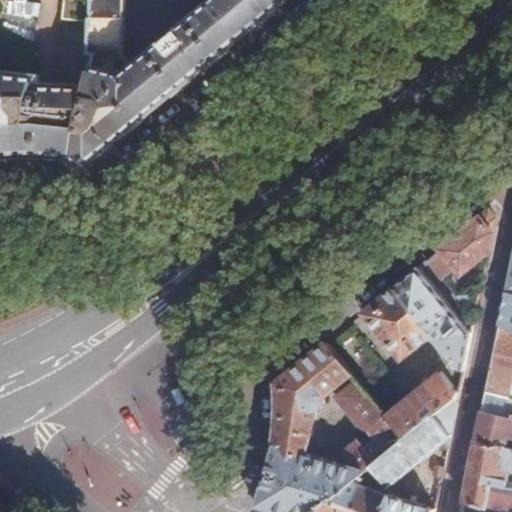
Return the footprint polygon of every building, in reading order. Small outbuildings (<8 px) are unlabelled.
[(96,0),(74,0),(72,21),(93,23),(96,0)] [(230,51),(201,14),(181,31),(178,27),(157,43),(161,47),(132,70),(121,57),(125,0),(96,0),(93,23),(89,53),(97,54),(88,84),(83,106),(75,160),(91,165),(168,101),(230,51)] [(223,0),(218,0),(213,5),(242,41),(251,33),(223,0)] [(223,0),(251,33),(292,0),(223,0)] [(242,41),(213,5),(201,14),(230,51),(242,41)] [(47,157),(54,76),(43,74),(44,68),(0,57),(0,159),(20,156),(47,157)] [(56,157),(75,160),(83,106),(88,84),(54,76),(47,157),(56,157)] [(486,211),(426,261),(441,278),(453,268),(460,275),(482,253),(486,255),(494,218),(486,211)] [(511,250),(501,306),(511,311),(511,250)] [(471,331),(416,269),(404,279),(374,304),(361,314),(401,363),(434,336),(458,366),(451,371),(462,378),(471,331)] [(511,333),(496,328),(474,443),(507,448),(510,438),(511,438),(511,333)] [(360,476),(370,468),(408,435),(392,417),(326,343),(275,385),(277,395),(278,410),(278,433),(275,448),(306,458),(322,409),(338,395),(367,429),(379,432),(387,441),(378,450),(372,443),(366,450),(361,445),(347,456),(353,469),(352,474),(360,476)] [(408,435),(458,393),(446,373),(392,417),(408,435)] [(448,446),(458,393),(408,435),(370,468),(386,487),(440,443),(448,446)] [(511,473),(511,448),(507,448),(474,443),(469,464),(461,507),(484,511),(490,488),(511,489),(511,482),(506,482),(508,474),(511,473)] [(270,511),(317,511),(360,476),(352,474),(306,458),(275,448),(274,452),(273,462),(268,478),(264,489),(255,507),(270,511)] [(441,479),(443,468),(432,466),(430,477),(441,479)] [(317,511),(385,511),(391,495),(391,494),(391,493),(362,484),(365,478),(360,476),(317,511)] [(511,511),(511,489),(490,488),(484,511),(485,511),(511,511)] [(391,495),(385,511),(434,511),(435,509),(391,495)]
